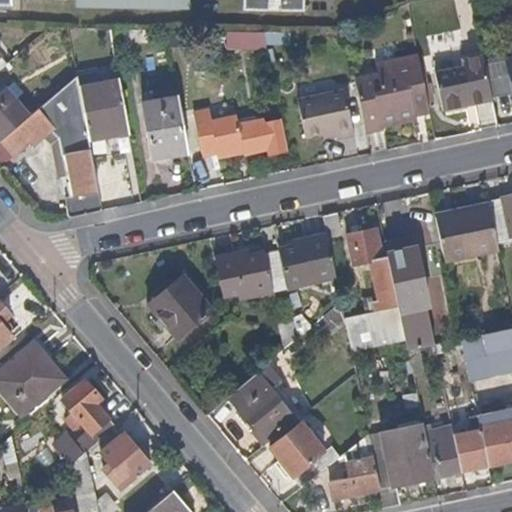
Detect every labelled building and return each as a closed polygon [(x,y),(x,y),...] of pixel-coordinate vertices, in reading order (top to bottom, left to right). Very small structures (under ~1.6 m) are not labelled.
[(74,0),(74,6),(146,7),(147,3),(185,4),(185,0),(239,0),(239,9),(300,10),(300,7),(306,7),(305,0),(74,0)] [(256,45),(256,38),(256,32),(225,32),(225,41),(240,42),(240,45),(256,45)] [(338,45),(336,37),(324,38),(326,47),(338,45)] [(490,101),(479,50),(428,62),(438,111),(442,110),(443,115),(461,112),(460,107),(462,106),(490,101)] [(428,113),(415,53),(366,65),(367,74),(351,77),(363,132),(380,129),(380,127),(414,119),(413,116),(428,113)] [(511,58),(503,61),(511,102),(511,58)] [(0,88),(4,86),(16,76),(6,63),(0,68),(0,88)] [(95,84),(93,72),(75,75),(77,88),(95,84)] [(86,136),(77,88),(75,75),(36,109),(51,126),(47,129),(58,140),(64,171),(65,177),(66,183),(73,182),(68,155),(65,140),(86,136)] [(126,129),(116,80),(95,84),(77,88),(86,136),(126,129)] [(29,114),(4,86),(0,88),(0,129),(5,136),(29,114)] [(352,134),(342,89),(297,99),(305,136),(323,132),(325,137),(336,135),(336,137),(352,134)] [(186,154),(176,99),(141,103),(152,160),(186,154)] [(40,135),(47,129),(51,126),(36,109),(29,114),(5,136),(0,139),(0,143),(9,155),(27,141),(30,144),(40,135)] [(243,153),(238,128),(237,124),(235,112),(208,117),(207,114),(192,116),(200,156),(216,154),(216,158),(243,153)] [(286,151),(280,119),(261,123),(260,120),(256,119),(249,121),(237,124),(238,128),(243,153),(243,155),(266,150),(267,155),(286,151)] [(58,140),(47,129),(40,135),(50,146),(58,140)] [(89,151),(86,136),(65,140),(68,155),(89,151)] [(64,171),(58,140),(50,146),(56,173),(64,171)] [(93,178),(89,151),(68,155),(73,182),(93,178)] [(96,193),(93,178),(73,182),(66,183),(66,187),(68,198),(96,193)] [(68,198),(66,187),(58,188),(61,199),(65,199),(68,198)] [(99,211),(96,193),(68,198),(65,199),(68,217),(99,211)] [(511,193),(499,196),(499,203),(503,217),(506,230),(511,228),(511,193)] [(506,230),(503,217),(499,203),(487,205),(493,233),(506,230)] [(496,248),(493,233),(487,205),(433,217),(442,260),(496,248)] [(340,236),(335,212),(320,215),(324,233),(325,240),(340,236)] [(382,258),(376,229),(345,235),(352,266),(369,263),(382,260),(382,258)] [(333,278),(325,240),(324,233),(302,238),(302,244),(290,246),(276,249),(285,289),(333,278)] [(302,244),(302,238),(290,240),(290,246),(302,244)] [(428,308),(412,239),(384,245),(386,257),(392,288),(396,306),(396,308),(403,340),(406,351),(419,348),(432,345),(425,309),(428,308)] [(285,289),(276,249),(262,253),(270,292),(285,289)] [(270,292),(262,253),(261,253),(246,256),(236,258),(234,253),(211,258),(220,297),(237,294),(238,300),(270,292)] [(392,288),(386,257),(382,258),(382,260),(369,263),(376,291),(392,288)] [(211,310),(181,274),(145,304),(175,339),(211,310)] [(396,306),(392,288),(376,291),(377,294),(381,310),(396,306)] [(381,310),(377,294),(359,298),(362,314),(381,310)] [(342,319),(338,301),(320,317),(325,336),(343,322),(342,319)] [(0,348),(13,338),(1,324),(10,316),(0,304),(0,348)] [(403,340),(396,308),(396,306),(381,310),(362,314),(342,319),(343,322),(349,351),(403,340)] [(511,369),(511,328),(459,340),(467,379),(511,369)] [(55,362),(39,341),(29,349),(46,368),(50,365),(55,362)] [(436,360),(432,345),(419,348),(422,363),(436,360)] [(0,392),(21,417),(64,381),(50,365),(46,368),(29,349),(0,373),(0,392)] [(358,396),(352,368),(334,384),(349,401),(351,401),(358,396)] [(292,416),(255,373),(226,398),(239,412),(250,425),(264,440),(292,416)] [(96,405),(100,400),(80,378),(56,399),(70,415),(79,425),(88,435),(108,419),(96,405)] [(511,461),(511,410),(476,419),(486,467),(511,461)] [(79,425),(70,415),(63,421),(72,431),(79,425)] [(85,452),(115,427),(108,419),(88,435),(74,447),(81,456),(85,452)] [(486,467),(476,419),(469,420),(470,427),(462,429),(463,435),(452,436),(459,472),(486,467)] [(264,440),(250,425),(246,428),(259,443),(264,440)] [(429,478),(417,425),(379,433),(390,487),(394,486),(429,478)] [(301,490),(339,458),(331,449),(325,455),(300,426),(269,453),(301,490)] [(459,472),(452,436),(451,432),(445,433),(446,439),(438,440),(431,449),(437,477),(459,472)] [(149,465),(123,433),(99,453),(108,464),(118,475),(125,485),(149,465)] [(390,487),(379,433),(366,436),(371,458),(377,490),(381,509),(382,509),(397,506),(394,486),(390,487)] [(431,449),(438,440),(446,439),(445,433),(439,435),(424,438),(432,478),(437,477),(431,449)] [(366,436),(366,435),(344,453),(344,454),(345,463),(371,458),(366,436)] [(81,456),(74,447),(65,436),(53,446),(69,466),(81,456)] [(96,503),(85,452),(81,456),(69,466),(68,467),(83,506),(96,503)] [(377,490),(371,458),(345,463),(347,477),(327,481),(331,499),(362,493),(377,490)] [(118,475),(108,464),(102,470),(111,481),(118,475)] [(368,511),(381,509),(377,490),(362,493),(365,511),(368,511)] [(190,511),(173,491),(173,492),(148,511),(190,511)] [(52,511),(51,509),(40,510),(39,505),(38,503),(34,496),(25,503),(26,511),(52,511)] [(110,511),(114,510),(104,497),(96,503),(98,511),(110,511)] [(98,511),(96,503),(83,506),(80,506),(81,511),(98,511)]
